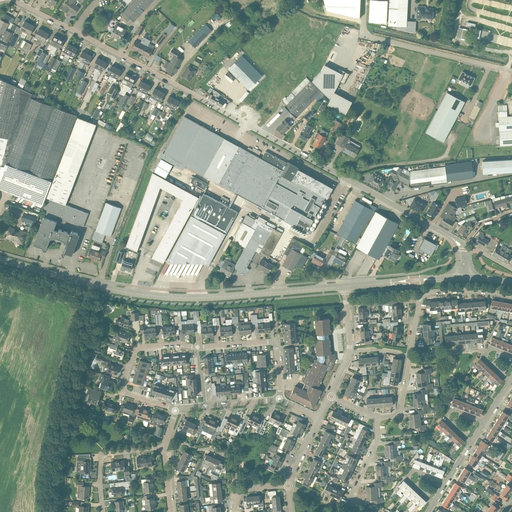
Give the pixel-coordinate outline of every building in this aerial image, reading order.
[(79,7),(74,4),(76,0),(67,0),(63,6),(63,7),(62,9),(67,13),(69,10),(74,14),(79,7)] [(133,0),(120,15),(128,22),(130,19),(133,22),(153,0),(133,0)] [(323,0),(326,11),(359,19),(360,0),(323,0)] [(377,0),(369,0),(369,22),(386,23),(388,1),(377,0)] [(415,32),(416,21),(407,21),(407,0),(389,0),(388,10),(388,25),(397,26),(397,30),(406,31),(406,32),(415,32)] [(417,6),(416,18),(432,19),(433,9),(429,9),(429,10),(425,9),(425,7),(417,6)] [(0,39),(3,41),(3,40),(8,42),(13,33),(7,31),(5,30),(8,24),(8,23),(11,17),(5,14),(2,20),(1,20),(0,20),(0,32),(0,33),(0,32),(0,39)] [(228,19),(230,22),(225,25),(226,28),(237,20),(233,15),(228,19)] [(22,38),(29,24),(24,21),(20,30),(23,31),(20,37),(22,38)] [(163,32),(167,35),(174,26),(171,23),(163,32)] [(29,24),(22,38),(24,39),(27,33),(30,35),(34,26),(29,24)] [(205,24),(188,41),(195,48),(212,31),(205,24)] [(122,37),(126,30),(116,25),(111,34),(118,38),(120,35),(122,37)] [(140,25),(135,33),(140,36),(144,27),(140,25)] [(37,45),(44,31),(39,29),(34,37),(37,39),(35,44),(37,45)] [(44,31),(37,45),(39,46),(41,41),(45,42),(49,34),(44,31)] [(163,32),(156,41),(160,45),(167,35),(163,32)] [(13,46),(17,37),(13,35),(9,44),(13,46)] [(56,36),(54,35),(49,44),(50,44),(48,47),(51,49),(48,53),(50,54),(51,53),(59,38),(58,37),(58,36),(57,36),(56,36)] [(59,38),(51,53),(54,55),(57,48),(59,49),(64,40),(62,39),(62,38),(60,37),(59,38)] [(140,51),(147,39),(143,37),(140,43),(135,40),(131,48),(136,51),(137,49),(140,51)] [(143,54),(148,57),(152,49),(154,46),(149,44),(151,41),(150,40),(151,39),(148,37),(147,39),(140,51),(144,53),(143,54)] [(0,48),(6,51),(9,44),(3,41),(0,39),(0,48)] [(24,52),(29,43),(23,40),(20,47),(23,48),(20,54),(22,55),(24,52)] [(63,64),(73,46),(68,43),(63,52),(66,53),(63,59),(62,62),(63,63),(63,64)] [(78,48),(73,46),(63,64),(65,65),(70,56),(73,57),(78,48)] [(38,61),(43,52),(42,52),(43,50),(40,48),(37,55),(35,59),(38,61)] [(169,63),(178,68),(182,60),(178,58),(180,54),(172,50),(170,53),(173,55),(169,63)] [(80,67),(87,53),(82,51),(78,60),(81,61),(78,66),(80,67)] [(43,52),(38,61),(37,64),(43,67),(46,62),(43,61),(47,54),(43,52)] [(92,56),(87,53),(80,67),(82,68),(84,63),(87,65),(92,56)] [(197,56),(193,63),(198,66),(202,59),(197,56)] [(248,90),(262,76),(242,56),(228,69),(248,90)] [(52,68),(57,59),(53,57),(48,66),(52,68)] [(93,66),(96,68),(93,73),(95,74),(92,79),(102,60),(97,58),(93,66)] [(57,59),(52,68),(56,71),(61,62),(57,59)] [(107,63),(102,60),(92,79),(96,81),(100,73),(99,72),(100,70),(103,71),(107,63)] [(178,68),(169,63),(165,70),(167,71),(174,75),(178,68)] [(209,65),(206,63),(205,64),(202,69),(204,71),(205,70),(206,71),(207,69),(210,70),(212,68),(209,66),(209,65)] [(109,82),(117,68),(112,65),(107,74),(110,75),(107,81),(109,82)] [(196,71),(195,70),(197,68),(193,65),(191,68),(187,66),(182,76),(190,81),(194,74),(195,74),(196,71)] [(337,71),(325,65),(321,71),(312,81),(330,99),(327,105),(345,114),(352,102),(334,92),(339,82),(343,84),(349,74),(345,72),(344,71),(342,70),(342,71),(338,69),(337,71)] [(71,67),(65,77),(70,80),(75,69),(71,67)] [(122,70),(117,68),(109,82),(111,83),(114,77),(117,79),(122,70)] [(81,83),(83,80),(81,79),(84,73),(79,70),(75,76),(75,77),(74,79),(79,82),(81,83)] [(462,72),(458,79),(470,86),(474,78),(462,72)] [(121,94),(130,76),(126,73),(121,82),(120,85),(121,90),(119,93),(121,94)] [(237,84),(239,82),(231,74),(229,76),(237,84)] [(130,76),(121,94),(116,103),(123,107),(129,96),(125,94),(129,86),(131,87),(136,79),(130,76)] [(0,188),(43,205),(77,116),(30,98),(32,94),(0,78),(0,188)] [(287,104),(310,82),(307,79),(284,102),(287,104)] [(81,83),(77,92),(81,94),(87,82),(83,80),(81,83)] [(138,97),(145,83),(140,80),(136,89),(139,90),(136,96),(138,97)] [(103,89),(101,93),(103,94),(109,82),(107,81),(103,89)] [(310,81),(310,82),(287,104),(285,106),(291,112),(289,113),(291,116),(290,117),(291,117),(293,114),(296,117),(319,94),(322,97),(324,95),(321,92),(310,81)] [(150,85),(145,83),(138,97),(140,98),(143,93),(146,94),(150,85)] [(152,105),(160,91),(155,88),(150,97),(153,98),(150,104),(152,105)] [(115,89),(111,96),(115,99),(120,91),(115,89)] [(165,93),(160,91),(152,105),(154,106),(157,100),(160,102),(165,93)] [(224,102),(218,98),(220,94),(215,91),(213,95),(212,96),(210,100),(224,108),(226,104),(224,102)] [(465,102),(447,92),(426,132),(444,142),(465,102)] [(131,95),(127,102),(132,104),(136,97),(131,95)] [(167,112),(174,98),(169,96),(165,104),(168,106),(165,111),(167,112)] [(174,98),(167,112),(169,114),(171,110),(170,110),(171,108),(175,110),(179,101),(174,98)] [(145,102),(138,114),(142,116),(144,111),(145,111),(149,104),(145,102)] [(311,110),(304,117),(308,120),(315,113),(311,110)] [(511,116),(503,117),(503,112),(498,112),(498,123),(496,123),(496,124),(496,126),(496,127),(499,126),(499,131),(511,130),(511,116)] [(235,154),(220,146),(224,138),(184,116),(164,153),(163,153),(160,157),(183,170),(186,166),(204,175),(219,184),(262,208),(306,232),(307,231),(311,233),(320,217),(319,217),(315,215),(321,205),(325,197),(327,198),(333,188),(297,169),(299,166),(288,160),(287,162),(265,151),(261,158),(258,157),(261,152),(253,147),(250,152),(239,146),(235,154)] [(83,226),(88,213),(66,205),(96,124),(77,117),(46,198),(47,198),(42,210),(46,212),(44,217),(33,244),(46,249),(50,239),(51,238),(54,238),(54,239),(55,240),(56,241),(57,241),(58,241),(59,241),(60,241),(61,241),(66,242),(63,251),(72,255),(80,234),(71,231),(70,233),(59,229),(58,231),(54,230),(57,221),(55,221),(57,216),(77,224),(76,225),(79,226),(79,225),(83,226)] [(283,133),(291,125),(284,119),(277,127),(283,133)] [(337,133),(342,124),(333,119),(330,124),(333,126),(331,130),(337,133)] [(120,122),(115,132),(119,134),(124,124),(120,122)] [(306,123),(302,131),(299,136),(306,140),(309,135),(308,134),(312,126),(306,123)] [(511,130),(499,131),(500,145),(511,144),(511,130)] [(320,148),(326,137),(319,133),(313,144),(320,148)] [(346,148),(344,151),(354,157),(359,150),(347,143),(350,138),(344,135),(339,144),(344,147),(345,147),(346,148)] [(123,152),(126,143),(118,141),(117,143),(113,142),(111,151),(114,152),(115,148),(119,149),(119,151),(123,152)] [(161,159),(154,172),(165,178),(173,165),(161,159)] [(483,174),(511,171),(511,159),(482,161),(483,174)] [(471,161),(444,165),(444,166),(446,181),(473,178),(471,161)] [(413,187),(447,183),(446,181),(444,166),(405,172),(402,171),(398,169),(397,171),(393,169),(390,174),(393,176),(399,179),(408,184),(408,186),(412,188),(413,187)] [(153,172),(126,246),(137,251),(160,187),(183,200),(152,257),(163,263),(199,197),(153,172)] [(376,172),(373,174),(369,182),(379,188),(380,186),(382,186),(383,183),(382,182),(383,180),(384,176),(376,172)] [(393,176),(392,179),(391,178),(386,187),(394,191),(398,182),(399,179),(393,176)] [(204,189),(207,184),(193,177),(191,182),(204,189)] [(238,211),(203,193),(166,261),(170,263),(204,263),(208,266),(238,211)] [(496,208),(503,206),(504,205),(505,208),(511,207),(510,204),(511,203),(511,196),(506,198),(505,195),(492,199),(493,202),(494,202),(496,208)] [(415,198),(415,197),(415,196),(407,199),(408,202),(411,204),(410,206),(421,212),(425,204),(415,198)] [(457,207),(467,204),(465,196),(455,199),(457,207)] [(377,208),(361,199),(359,202),(355,200),(336,233),(355,243),(369,217),(371,218),(375,211),(377,208)] [(491,200),(484,202),(485,206),(488,205),(490,210),(493,209),(491,200)] [(427,213),(428,213),(427,214),(430,216),(431,215),(434,217),(441,206),(433,201),(427,213)] [(102,243),(105,234),(111,237),(121,208),(106,202),(95,231),(92,239),(102,243)] [(449,228),(453,221),(451,220),(458,209),(448,203),(440,216),(443,218),(441,223),(449,228)] [(367,253),(387,217),(376,211),(356,247),(362,250),(367,253)] [(21,221),(35,224),(37,217),(23,213),(21,221)] [(230,276),(234,268),(237,270),(236,274),(237,274),(239,274),(241,274),(243,273),(245,273),(247,272),(248,271),(249,270),(247,267),(255,251),(259,253),(260,252),(269,256),(282,233),(273,228),(265,224),(267,221),(259,216),(257,219),(256,218),(255,219),(247,215),(242,222),(232,240),(245,247),(235,265),(226,260),(220,271),(230,276)] [(387,217),(367,253),(379,259),(384,250),(387,244),(398,223),(387,217)] [(470,221),(467,222),(464,219),(458,222),(457,223),(461,225),(457,232),(464,236),(467,232),(466,231),(469,230),(469,229),(471,228),(470,221)] [(10,227),(7,238),(17,241),(16,242),(23,244),(26,232),(20,230),(20,232),(14,230),(14,229),(10,227)] [(484,235),(483,235),(484,233),(481,231),(480,233),(479,233),(475,241),(485,246),(488,240),(482,237),(484,235)] [(424,238),(418,249),(431,256),(437,245),(424,238)] [(491,238),(487,246),(493,250),(497,242),(491,238)] [(284,254),(287,256),(282,265),(292,271),(295,265),(302,269),(308,257),(301,254),(299,252),(304,245),(292,239),(284,254)] [(396,258),(398,254),(397,254),(399,251),(387,244),(384,250),(387,252),(385,255),(393,260),(395,257),(396,258)] [(98,252),(100,248),(93,245),(91,248),(90,248),(87,257),(92,258),(91,260),(98,262),(99,258),(104,259),(107,251),(102,250),(101,253),(98,252)] [(501,260),(506,252),(496,247),(492,255),(501,260)] [(327,263),(334,250),(330,248),(325,258),(316,253),(311,261),(321,266),(324,262),(327,263)] [(334,250),(327,263),(331,265),(333,261),(343,266),(347,257),(338,252),(337,252),(334,250)] [(119,251),(116,262),(121,264),(125,253),(119,251)] [(511,255),(506,252),(501,260),(507,264),(511,255)] [(261,259),(257,268),(261,270),(268,273),(273,265),(261,259)] [(124,260),(121,270),(124,271),(125,269),(131,271),(133,263),(124,260)] [(437,309),(436,300),(426,301),(427,313),(433,312),(432,309),(437,309)] [(478,301),(479,309),(484,309),(484,311),(488,311),(489,305),(489,300),(478,301)] [(389,312),(401,311),(400,304),(397,305),(396,301),(389,301),(390,305),(388,305),(389,312)] [(504,302),(503,310),(502,314),(508,315),(509,311),(510,303),(504,302)] [(359,315),(370,314),(370,307),(372,307),(371,303),(362,304),(362,307),(358,308),(359,315)] [(128,328),(130,320),(131,320),(131,321),(139,320),(138,312),(131,313),(131,316),(129,316),(128,319),(121,317),(120,321),(117,319),(115,324),(128,328)] [(263,318),(265,332),(270,332),(270,322),(269,322),(269,320),(272,320),(272,313),(268,313),(269,318),(263,318)] [(144,324),(143,315),(139,316),(140,333),(144,333),(145,337),(151,337),(149,324),(144,324)] [(188,334),(194,333),(194,327),(197,327),(197,321),(196,315),(193,315),(194,322),(193,323),(191,324),(188,324),(188,334)] [(295,386),(290,397),(313,408),(321,390),(317,388),(326,370),(330,372),(334,362),(335,360),(335,356),(330,357),(329,338),(327,338),(327,334),(330,334),(329,318),(315,320),(317,335),(318,339),(315,340),(317,355),(318,355),(318,357),(317,359),(315,359),(311,368),(309,367),(302,381),(309,385),(307,389),(308,390),(307,392),(295,386)] [(188,334),(188,324),(187,321),(181,322),(181,323),(178,323),(179,329),(182,329),(183,334),(188,334)] [(200,321),(197,321),(197,327),(198,329),(198,332),(202,332),(202,337),(208,337),(207,325),(207,323),(200,323),(200,321)] [(295,323),(294,321),(289,321),(289,323),(283,324),(285,343),(288,343),(288,345),(296,344),(296,342),(297,342),(297,338),(300,338),(300,336),(297,336),(297,333),(300,333),(300,331),(296,331),(296,329),(300,328),(299,326),(296,327),(296,323),(295,323)] [(393,326),(392,333),(400,334),(401,327),(398,327),(397,321),(390,322),(390,326),(390,327),(393,326)] [(360,327),(361,334),(372,333),(372,327),(377,326),(381,326),(381,323),(380,323),(369,323),(366,324),(367,327),(360,327)] [(495,346),(501,333),(500,332),(501,330),(498,329),(495,336),(497,337),(496,339),(492,337),(489,344),(495,346)] [(116,330),(113,341),(121,344),(122,341),(127,342),(129,334),(116,330)] [(369,340),(369,337),(371,336),(371,333),(372,333),(361,334),(361,341),(365,340),(365,344),(372,344),(372,340),(369,340)] [(397,344),(397,341),(399,341),(400,334),(392,333),(391,339),(389,339),(388,343),(397,344)] [(503,342),(501,341),(504,334),(501,333),(495,346),(501,348),(503,342)] [(434,347),(439,346),(440,346),(443,345),(443,342),(442,335),(439,335),(440,342),(434,342),(434,347)] [(503,342),(501,348),(507,351),(509,344),(507,343),(508,340),(510,336),(506,335),(503,342)] [(107,350),(113,352),(112,356),(122,359),(124,351),(117,349),(118,345),(114,344),(115,343),(110,342),(107,350)] [(241,353),(242,362),(245,362),(245,364),(247,366),(251,365),(251,355),(247,356),(247,353),(241,353)] [(103,357),(102,362),(101,365),(109,368),(108,372),(117,374),(119,367),(113,365),(113,364),(108,363),(110,359),(103,357)] [(354,367),(362,366),(363,370),(362,371),(362,375),(366,374),(366,366),(365,357),(359,358),(359,361),(354,361),(354,367)] [(480,368),(485,363),(480,359),(475,364),(473,366),(475,368),(477,366),(480,368)] [(140,360),(138,366),(148,369),(150,363),(140,360)] [(391,371),(399,372),(401,366),(384,363),(383,366),(388,366),(388,367),(392,368),(391,371)] [(485,363),(480,368),(478,370),(478,371),(477,371),(474,374),(476,376),(479,372),(480,373),(482,370),(484,373),(489,367),(485,363)] [(138,366),(136,371),(147,374),(148,369),(138,366)] [(489,367),(484,373),(489,377),(494,372),(489,367)] [(417,379),(427,379),(426,373),(431,373),(431,368),(423,369),(423,372),(416,373),(417,379)] [(136,371),(134,377),(145,380),(147,374),(136,371)] [(489,377),(481,384),(483,386),(488,381),(489,382),(491,379),(493,381),(498,376),(494,372),(489,377)] [(111,391),(114,382),(109,381),(110,376),(101,373),(99,379),(102,380),(101,383),(100,383),(99,386),(99,387),(111,391)] [(194,379),(193,374),(186,375),(186,379),(186,380),(186,385),(197,384),(196,379),(194,379)] [(493,381),(490,384),(492,387),(494,385),(495,383),(498,386),(503,380),(498,376),(493,381)] [(145,380),(134,377),(132,382),(139,384),(143,386),(145,380)] [(352,377),(350,383),(357,386),(360,380),(352,377)] [(427,379),(417,379),(417,386),(421,386),(422,389),(428,389),(433,388),(432,383),(427,384),(427,379)] [(221,395),(220,385),(216,386),(215,385),(214,383),(211,383),(212,395),(216,395),(216,396),(221,395)] [(355,392),(357,386),(350,383),(347,388),(357,393),(355,392)] [(90,393),(87,401),(97,404),(101,392),(89,388),(87,392),(90,393)] [(357,393),(347,388),(344,394),(352,398),(354,399),(357,393)] [(169,389),(166,398),(171,400),(172,398),(178,400),(177,391),(174,391),(169,389)] [(195,398),(195,394),(197,394),(197,389),(188,390),(187,390),(187,399),(195,398)] [(413,400),(423,399),(423,394),(428,394),(428,389),(422,389),(420,389),(420,393),(413,393),(413,400)] [(459,400),(457,399),(458,397),(455,395),(451,405),(457,407),(459,400)] [(463,409),(468,411),(472,402),(469,401),(471,396),(469,395),(469,396),(468,396),(465,403),(463,409)] [(477,407),(474,406),(475,403),(474,403),(476,399),(474,398),(472,402),(468,411),(474,414),(478,405),(477,407)] [(423,399),(413,400),(414,406),(418,406),(418,410),(424,409),(429,409),(429,404),(428,404),(427,399),(424,400),(423,399)] [(105,400),(104,402),(102,401),(101,404),(104,404),(102,408),(112,411),(112,412),(116,413),(119,406),(115,404),(115,403),(105,400)] [(465,403),(459,400),(457,407),(463,409),(465,403)] [(120,410),(123,411),(123,413),(129,415),(128,421),(133,422),(135,416),(134,416),(136,412),(133,411),(134,405),(126,403),(125,406),(122,405),(120,410)] [(478,405),(474,414),(480,416),(483,409),(480,408),(481,406),(478,405)] [(151,414),(148,413),(149,410),(140,407),(137,417),(144,419),(144,420),(149,422),(151,414)] [(410,420),(420,420),(420,417),(422,417),(422,414),(425,414),(424,409),(418,410),(416,410),(417,413),(409,414),(410,420)] [(335,420),(340,411),(337,410),(336,412),(333,411),(330,418),(335,420)] [(274,423),(278,414),(273,411),(269,420),(274,423)] [(340,411),(335,420),(341,423),(344,416),(341,415),(342,412),(340,411)] [(506,420),(509,415),(503,411),(499,416),(506,420)] [(163,423),(165,415),(155,412),(152,420),(151,419),(150,423),(150,424),(155,425),(158,425),(159,425),(160,423),(163,423)] [(252,425),(256,416),(251,413),(247,422),(252,425)] [(278,414),(274,423),(279,425),(283,416),(278,414)] [(229,430),(235,418),(229,415),(227,419),(225,424),(222,423),(218,430),(221,431),(223,427),(229,430)] [(344,416),(341,423),(346,426),(351,416),(348,415),(347,417),(344,416)] [(212,418),(209,416),(208,416),(207,418),(204,416),(201,423),(195,436),(197,436),(198,434),(199,434),(200,432),(201,432),(202,430),(207,432),(213,419),(212,419),(212,418)] [(258,432),(261,427),(258,426),(262,418),(256,416),(252,425),(257,427),(255,431),(258,432)] [(292,426),(303,431),(306,424),(303,423),(304,420),(297,416),(296,420),(298,421),(297,424),(294,423),(292,426)] [(502,425),(504,423),(511,427),(511,424),(511,423),(509,422),(508,422),(506,420),(499,416),(496,421),(502,426),(502,425)] [(235,418),(229,430),(234,432),(233,434),(236,436),(239,431),(240,428),(237,426),(240,420),(235,418)] [(186,432),(191,421),(187,419),(184,423),(182,422),(179,428),(186,432)] [(213,419),(207,432),(212,434),(210,438),(214,440),(218,432),(214,430),(218,421),(218,420),(215,419),(214,419),(214,420),(213,419)] [(265,420),(258,434),(262,435),(262,434),(263,434),(266,428),(265,428),(268,421),(265,420)] [(420,420),(410,420),(410,427),(418,426),(418,430),(426,429),(425,424),(420,425),(420,422),(422,422),(422,420),(420,420)] [(441,429),(446,424),(442,420),(437,425),(441,429)] [(191,421),(186,432),(187,432),(194,435),(197,429),(194,428),(196,423),(191,421)] [(496,421),(493,427),(499,431),(501,428),(507,432),(509,429),(505,427),(502,425),(502,426),(496,421)] [(356,431),(369,438),(370,435),(367,434),(369,431),(367,430),(368,427),(360,423),(357,429),(356,431)] [(443,431),(446,434),(451,428),(446,424),(441,429),(439,431),(436,435),(438,436),(441,433),(443,431)] [(162,438),(165,429),(156,426),(154,434),(157,435),(157,436),(162,438)] [(303,431),(292,426),(289,432),(300,437),(303,431)] [(493,427),(490,432),(496,436),(498,433),(504,437),(506,435),(499,431),(493,427)] [(450,438),(455,433),(451,428),(446,434),(441,439),(442,441),(445,438),(447,441),(448,440),(450,438)] [(279,434),(284,437),(282,442),(284,444),(292,447),(295,441),(285,436),(287,434),(280,431),(279,434)] [(323,436),(330,440),(331,437),(334,438),(335,435),(325,431),(323,436)] [(353,437),(364,442),(365,439),(368,440),(369,438),(356,431),(353,437)] [(496,436),(490,432),(486,437),(493,441),(496,436)] [(452,440),(455,442),(460,437),(455,433),(450,438),(448,440),(447,441),(445,443),(447,445),(450,442),(452,440)] [(330,440),(323,436),(320,441),(330,446),(331,444),(328,443),(330,440)] [(364,442),(353,437),(354,437),(352,443),(350,442),(364,449),(365,446),(362,445),(364,442)] [(455,442),(453,444),(455,447),(457,444),(459,446),(464,441),(460,437),(455,442)] [(386,451),(396,450),(396,445),(401,445),(400,440),(389,441),(390,444),(385,445),(386,451)] [(478,446),(491,454),(493,451),(489,449),(486,447),(488,444),(482,440),(478,446)] [(330,446),(320,441),(318,447),(325,450),(326,447),(329,449),(330,446)] [(364,449),(350,442),(349,445),(353,447),(352,449),(349,448),(347,451),(357,455),(358,453),(359,453),(360,450),(363,451),(364,449)] [(284,444),(281,450),(289,453),(292,447),(284,444)] [(475,451),(481,455),(483,453),(486,454),(490,456),(494,459),(495,457),(493,456),(494,456),(491,454),(478,446),(475,451)] [(325,450),(318,447),(315,453),(319,455),(318,457),(325,461),(325,460),(326,460),(328,456),(323,454),(325,450)] [(396,450),(386,451),(386,458),(394,457),(394,461),(402,460),(401,455),(396,456),(396,450)] [(499,450),(495,456),(501,460),(505,454),(499,450)] [(184,451),(182,457),(189,460),(192,454),(184,451)] [(348,454),(346,457),(345,460),(355,464),(357,459),(356,458),(357,455),(347,451),(346,454),(348,454)] [(472,456),(484,465),(486,462),(483,460),(484,457),(481,455),(475,451),(472,456)] [(272,459),(281,463),(284,457),(276,454),(275,457),(273,456),(272,459)] [(421,462),(422,459),(424,455),(421,454),(418,460),(415,459),(413,466),(418,468),(421,462)] [(208,468),(209,465),(213,457),(207,455),(202,465),(208,468)] [(81,463),(80,472),(89,473),(90,465),(91,461),(85,461),(85,457),(77,456),(77,463),(81,463)] [(484,465),(472,456),(468,462),(475,466),(476,463),(483,467),(484,465)] [(151,457),(137,458),(138,467),(147,466),(147,467),(152,466),(151,457)] [(182,457),(179,462),(186,466),(189,460),(182,457)] [(215,467),(218,460),(213,457),(209,465),(215,467)] [(308,463),(321,469),(325,461),(318,457),(317,460),(314,459),(312,462),(310,461),(308,463)] [(439,461),(440,460),(436,458),(433,466),(432,466),(430,473),(436,475),(439,466),(438,465),(439,461)] [(278,469),(281,463),(272,459),(271,459),(273,460),(271,466),(267,464),(266,467),(267,468),(266,468),(273,471),(275,468),(278,469)] [(355,464),(345,460),(345,459),(343,463),(344,463),(343,465),(352,470),(355,464)] [(223,472),(226,466),(223,465),(224,462),(218,460),(215,467),(213,471),(220,473),(221,471),(223,472)] [(124,467),(124,461),(119,461),(119,462),(111,463),(112,471),(124,469),(125,475),(129,474),(129,467),(124,467)] [(376,472),(386,472),(386,466),(391,466),(391,461),(383,462),(383,465),(376,466),(376,472)] [(443,463),(441,462),(439,461),(438,465),(439,466),(436,475),(441,477),(444,471),(442,470),(443,467),(441,466),(443,463)] [(186,466),(179,462),(176,468),(184,472),(186,466)] [(424,463),(421,462),(418,468),(424,470),(427,464),(424,463)] [(321,469),(308,463),(307,465),(310,467),(309,469),(316,473),(318,468),(321,469)] [(432,466),(427,464),(424,470),(430,473),(432,466)] [(339,470),(350,475),(352,470),(343,465),(341,468),(340,467),(339,470)] [(461,473),(473,481),(475,478),(469,474),(471,471),(465,468),(461,473)] [(303,474),(316,480),(317,477),(314,476),(316,473),(309,469),(307,473),(304,471),(303,474)] [(350,475),(339,470),(337,474),(338,474),(337,476),(347,481),(350,475)] [(482,470),(480,473),(486,477),(489,478),(491,475),(488,474),(488,473),(482,470)] [(386,472),(376,472),(377,479),(384,478),(384,482),(394,481),(394,476),(392,477),(392,476),(387,477),(386,472)] [(473,481),(461,473),(458,478),(464,482),(466,480),(472,483),(473,481)] [(315,482),(316,480),(303,474),(302,476),(305,478),(302,484),(309,488),(312,481),(315,482)] [(197,477),(194,476),(192,476),(193,476),(192,476),(186,476),(179,477),(179,481),(177,481),(178,487),(186,486),(185,480),(195,479),(196,485),(198,485),(197,477)] [(154,478),(141,480),(142,483),(144,483),(144,488),(143,488),(144,493),(154,491),(154,484),(154,478)] [(403,490),(408,485),(403,480),(398,486),(400,487),(398,489),(399,490),(396,493),(398,495),(403,490)] [(129,486),(129,481),(115,483),(116,487),(111,488),(112,492),(109,492),(109,497),(123,495),(122,487),(129,486)] [(89,498),(89,486),(83,486),(84,482),(76,482),(76,486),(78,486),(78,497),(89,498)] [(366,493),(377,492),(376,487),(383,487),(383,482),(373,483),(373,486),(366,487),(366,493)] [(458,492),(460,493),(464,496),(465,494),(461,491),(462,491),(460,489),(461,486),(455,483),(452,488),(458,492)] [(328,497),(332,487),(327,484),(324,491),(327,493),(325,496),(328,497)] [(403,490),(405,492),(403,494),(404,495),(399,501),(400,502),(412,489),(408,485),(403,490)] [(335,497),(338,489),(332,487),(328,497),(330,498),(332,495),(335,497)] [(338,489),(335,497),(338,498),(336,501),(339,502),(343,492),(345,489),(342,487),(341,491),(338,489)] [(488,493),(496,499),(498,496),(491,491),(492,490),(488,487),(485,490),(488,493)] [(455,497),(458,492),(452,488),(448,493),(455,497)] [(410,497),(412,498),(417,493),(412,489),(400,502),(401,503),(407,497),(408,499),(410,497)] [(506,497),(510,493),(504,489),(500,493),(501,494),(499,496),(505,501),(507,498),(506,497)] [(270,499),(272,499),(272,503),(280,502),(279,496),(275,496),(275,494),(276,494),(276,490),(268,491),(268,494),(269,494),(270,499)] [(377,492),(366,493),(367,500),(374,499),(375,503),(382,502),(382,497),(377,498),(377,492)] [(472,492),(468,498),(473,501),(477,495),(472,492)] [(416,503),(421,497),(417,493),(412,498),(414,500),(412,502),(413,503),(408,509),(409,510),(414,505),(416,503)] [(451,502),(455,497),(448,493),(445,499),(451,502)] [(495,501),(496,499),(488,493),(486,495),(495,501)] [(150,498),(150,495),(143,496),(143,500),(145,499),(146,505),(145,505),(145,509),(155,508),(154,501),(155,501),(155,498),(150,498)] [(253,496),(253,504),(258,503),(258,508),(263,507),(262,499),(260,499),(259,495),(253,496)] [(244,509),(250,509),(249,504),(253,504),(253,496),(246,497),(247,501),(244,501),(244,509)] [(416,503),(417,503),(421,507),(426,502),(421,497),(416,503)] [(457,506),(453,504),(451,502),(445,499),(442,504),(448,508),(450,505),(452,506),(456,508),(457,506)] [(122,501),(115,502),(115,505),(116,505),(117,511),(124,511),(124,507),(123,507),(122,501)] [(268,511),(277,511),(277,509),(281,509),(280,502),(272,503),(273,507),(268,508),(268,511)] [(501,506),(495,502),(493,504),(492,504),(489,508),(494,511),(495,511),(498,508),(499,509),(501,506)]
